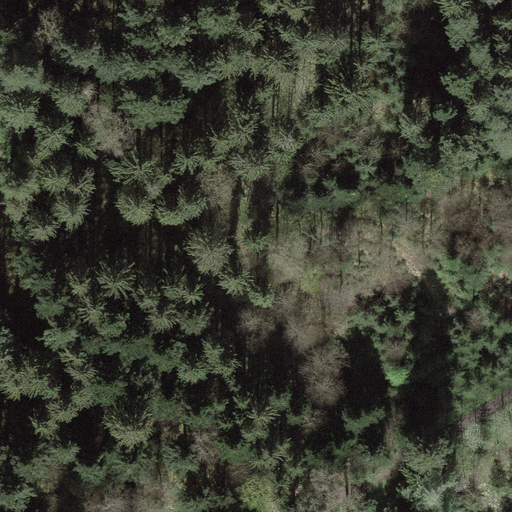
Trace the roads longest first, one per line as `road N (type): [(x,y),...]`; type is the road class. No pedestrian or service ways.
road 1 (track): [(120,511),(0,95)]
road 2 (track): [(363,511),(511,423)]
